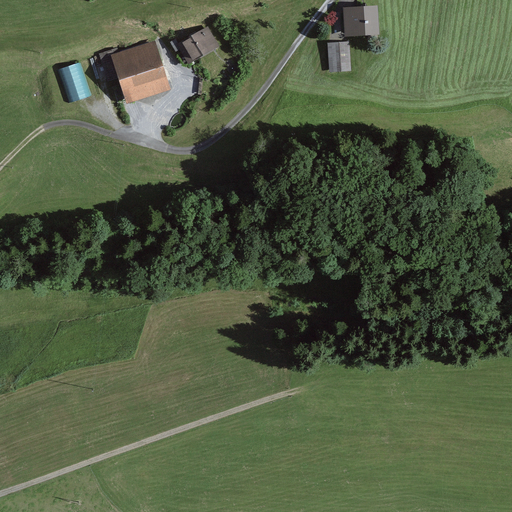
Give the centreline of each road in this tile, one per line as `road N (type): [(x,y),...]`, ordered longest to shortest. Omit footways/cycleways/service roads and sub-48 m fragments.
road 1 (track): [(0,171),(43,127),(81,125),(170,152),(212,145),(329,0)]
road 2 (track): [(0,496),(295,392)]
